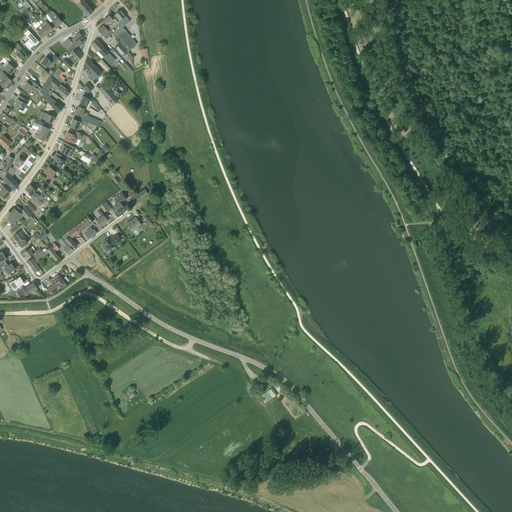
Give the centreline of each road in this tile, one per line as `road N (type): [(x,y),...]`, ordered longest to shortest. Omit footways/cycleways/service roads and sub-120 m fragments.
road 1 (tertiary): [(395,511),(277,376),(164,324),(87,273)]
road 2 (unclassified): [(511,262),(483,262),(438,219),(366,77),(341,0)]
road 3 (track): [(0,314),(53,311),(85,294),(173,346),(188,350),(193,338)]
road 4 (residential): [(0,215),(52,142),(89,36),(87,21)]
road 5 (track): [(96,444),(105,420),(100,390),(57,308)]
road 6 (tertiary): [(0,109),(31,58),(87,21)]
